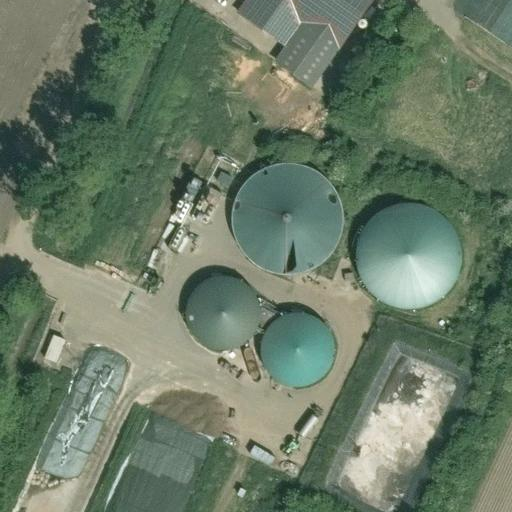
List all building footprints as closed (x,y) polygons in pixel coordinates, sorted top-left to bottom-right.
[(386,3),(382,0),(274,0),(345,55),(386,3)] [(293,165),(282,166),(271,169),(264,172),(257,177),(250,184),(246,189),(242,195),(239,201),(237,209),(236,218),(236,226),(238,236),(241,245),(246,253),(251,260),(257,265),(266,271),(275,275),(284,277),(292,277),(302,277),(310,275),(316,272),(322,269),(329,264),(334,259),(340,251),(343,245),(346,239),(348,231),(349,223),(348,216),(347,206),(344,200),(341,193),(336,186),(331,180),(325,176),(320,172),(310,168),(302,166),(293,165)] [(367,300),(466,306),(472,215),(373,209),(367,300)] [(205,284),(201,287),(196,292),(194,297),(191,304),(190,311),(191,319),(193,325),(197,332),(202,337),(208,342),(216,345),(224,346),(230,345),(236,344),(240,342),(244,340),(249,336),(252,332),(255,327),(257,322),(259,316),(259,310),(258,303),(256,297),(252,291),(248,287),(244,284),(240,281),(234,279),(228,278),(217,278),(212,280),(208,282),(205,284)] [(279,323),(276,326),(273,329),(270,335),(267,341),(266,347),(266,353),(266,358),(269,365),(272,373),(275,376),(280,381),(285,384),(290,386),(297,388),(304,389),(316,387),(321,384),(326,382),(329,379),(332,376),(335,371),(339,365),(340,361),(341,354),(341,349),(340,343),(339,338),(337,334),(335,331),(333,328),(332,326),(329,323),(327,321),(323,319),(320,317),(315,315),(311,314),(305,314),(301,314),(298,314),(295,315),(291,316),(288,317),(283,320),(279,323)]
